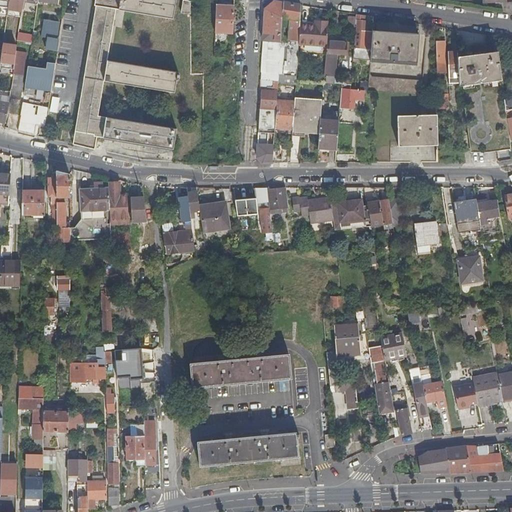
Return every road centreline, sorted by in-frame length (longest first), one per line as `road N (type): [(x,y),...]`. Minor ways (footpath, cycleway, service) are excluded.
road 1 (residential): [(511,175),(150,173)]
road 2 (residential): [(168,511),(165,325),(150,173)]
road 3 (residential): [(511,436),(408,447),(376,459),(344,494)]
road 4 (tertiary): [(168,511),(344,494)]
road 5 (tertiary): [(344,494),(511,489)]
road 6 (residential): [(351,0),(511,25)]
road 7 (residential): [(150,173),(0,137)]
